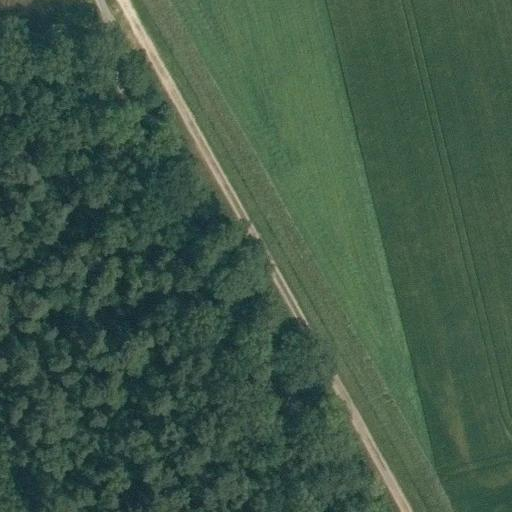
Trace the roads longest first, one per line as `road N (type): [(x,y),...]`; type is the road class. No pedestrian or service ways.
road 1 (track): [(405,511),(131,23)]
road 2 (track): [(131,23),(0,34)]
